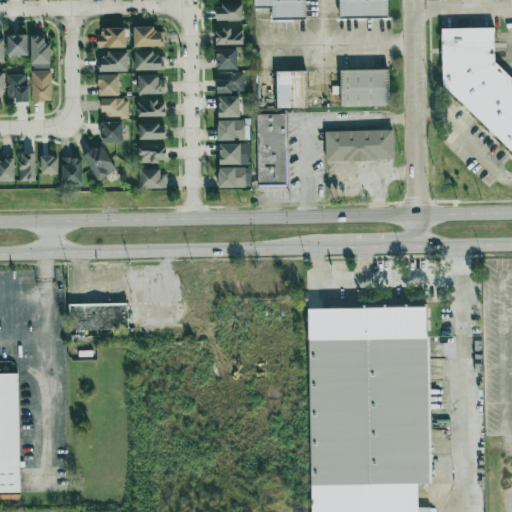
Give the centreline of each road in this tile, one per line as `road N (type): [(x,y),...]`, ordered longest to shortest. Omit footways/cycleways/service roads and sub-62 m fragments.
road 1 (primary): [(511,213),(0,222)]
road 2 (primary): [(0,253),(353,248)]
road 3 (tertiary): [(415,0),(419,247)]
road 4 (residential): [(192,219),(188,0)]
road 5 (residential): [(189,8),(0,9)]
